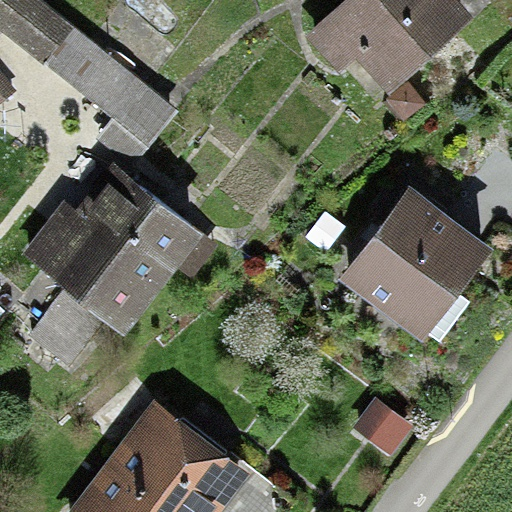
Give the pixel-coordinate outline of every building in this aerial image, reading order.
[(137,88),(133,76),(36,0),(0,0),(0,23),(119,117),(105,134),(131,155),(170,106),(145,86),(137,88)] [(388,79),(461,12),(449,0),(351,0),(315,33),(341,62),(358,46),(388,79)] [(104,309),(117,319),(191,224),(119,169),(84,214),(77,208),(61,229),(52,222),(29,252),(68,282),(31,331),(66,358),(104,309)] [(407,192),(348,272),(439,340),(469,300),(452,287),(482,247),(407,192)] [(156,409),(113,465),(174,511),(207,511),(238,472),(156,409)] [(174,511),(113,465),(77,511),(174,511)]
